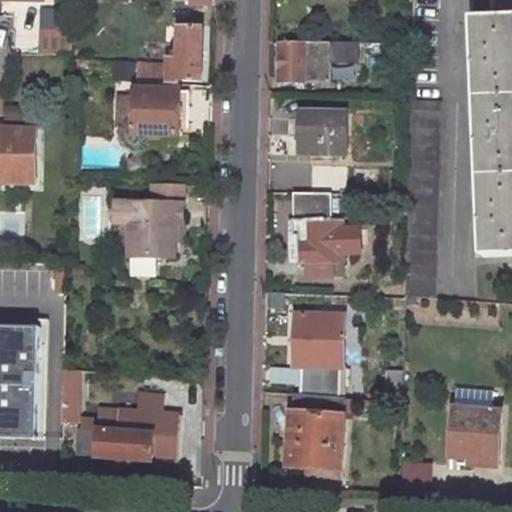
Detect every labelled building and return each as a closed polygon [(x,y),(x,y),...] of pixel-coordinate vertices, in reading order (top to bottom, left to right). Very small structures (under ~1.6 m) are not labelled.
[(511,0),(474,0),(482,256),(511,255),(511,0)] [(67,20),(67,27),(43,26),(43,55),(72,56),(73,21),(67,20)] [(203,81),(204,27),(180,27),(179,60),(170,59),(170,66),(140,64),(139,82),(178,85),(179,80),(203,81)] [(282,84),(332,85),(333,44),(283,43),(282,84)] [(180,138),(181,91),(135,89),(133,136),(180,138)] [(436,298),(442,101),(412,101),(407,296),(436,298)] [(346,157),(347,116),(305,115),(305,156),(346,157)] [(0,183),(36,184),(37,130),(0,130),(0,137),(0,183)] [(313,166),(313,186),(346,187),(346,167),(313,166)] [(185,187),(155,184),(155,205),(185,206),(185,187)] [(332,195),(294,195),(294,220),(332,220),(332,195)] [(185,226),(185,206),(155,205),(127,204),(126,225),(133,225),(133,258),(176,258),(177,242),(177,226),(185,226)] [(362,226),(344,226),(344,220),(332,220),(294,220),(294,236),(299,236),(299,264),(306,264),(332,264),(345,264),(345,256),(362,256),(362,226)] [(133,225),(126,225),(125,258),(133,258),(133,225)] [(345,264),(332,264),(306,264),(306,278),(344,278),(345,264)] [(345,368),(345,318),(296,317),(296,368),(304,368),(303,396),(341,400),(341,368),(345,368)] [(0,325),(0,440),(36,441),(38,326),(0,325)] [(81,424),(82,373),(65,372),(64,424),(81,424)] [(141,394),(140,412),(164,414),(165,395),(141,394)] [(320,476),(341,477),(347,400),(341,400),(303,396),(297,395),(292,466),(320,469),(320,476)] [(120,432),(122,410),(101,409),(100,419),(99,430),(120,432)] [(500,467),(504,412),(458,409),(454,463),(500,467)] [(178,464),(182,415),(164,414),(140,412),(122,410),(120,432),(99,430),(84,429),(79,429),(77,456),(178,464)] [(85,418),(84,429),(99,430),(100,419),(85,418)]
